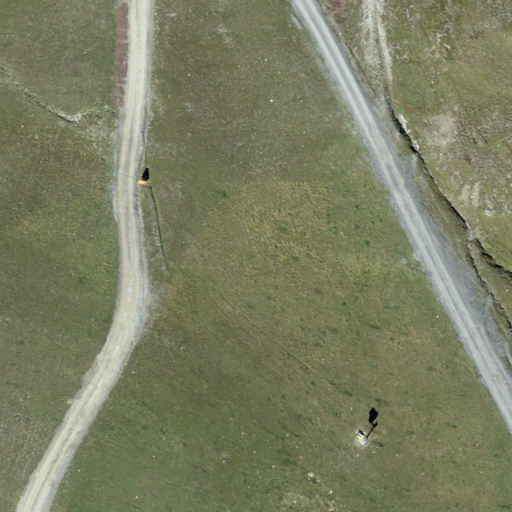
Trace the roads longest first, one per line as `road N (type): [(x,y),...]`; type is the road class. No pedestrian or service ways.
road 1 (track): [(136,0),(138,232),(28,511)]
road 2 (track): [(306,0),(511,386)]
